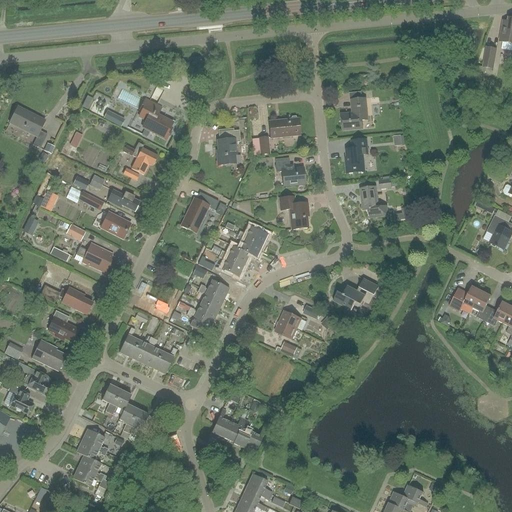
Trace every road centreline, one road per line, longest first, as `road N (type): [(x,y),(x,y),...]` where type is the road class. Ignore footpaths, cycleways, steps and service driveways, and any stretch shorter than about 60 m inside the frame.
road 1 (residential): [(195,406),(257,288),(346,252),(325,176),(316,94)]
road 2 (secondary): [(0,36),(384,0)]
road 3 (residential): [(95,358),(207,110),(316,94)]
road 4 (residential): [(0,58),(310,28)]
road 5 (residential): [(310,28),(511,8)]
road 6 (residential): [(0,490),(55,440),(95,358)]
